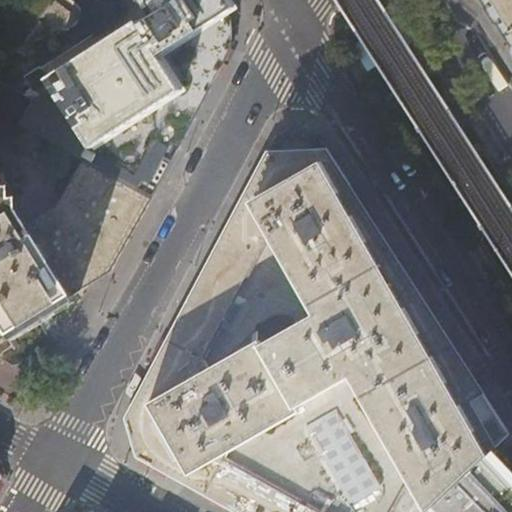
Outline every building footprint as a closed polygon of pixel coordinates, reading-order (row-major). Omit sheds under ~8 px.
[(139,25),(136,22),(48,78),(52,86),(30,100),(30,103),(18,125),(82,159),(152,195),(157,186),(229,51),(231,24),(228,13),(228,11),(231,9),(231,3),(228,0),(139,0),(150,17),(139,25)] [(511,0),(481,0),(507,40),(511,47),(511,0)] [(429,511),(487,455),(508,433),(491,407),(455,350),(325,151),(296,152),(266,153),(257,170),(203,273),(161,352),(126,418),(138,457),(163,471),(236,511),(429,511)] [(0,339),(12,332),(40,315),(72,294),(91,283),(110,271),(145,206),(152,195),(82,159),(54,207),(30,222),(20,208),(21,196),(14,195),(14,183),(6,182),(6,171),(0,170),(0,339)] [(511,511),(511,481),(487,455),(429,511),(511,511)]
